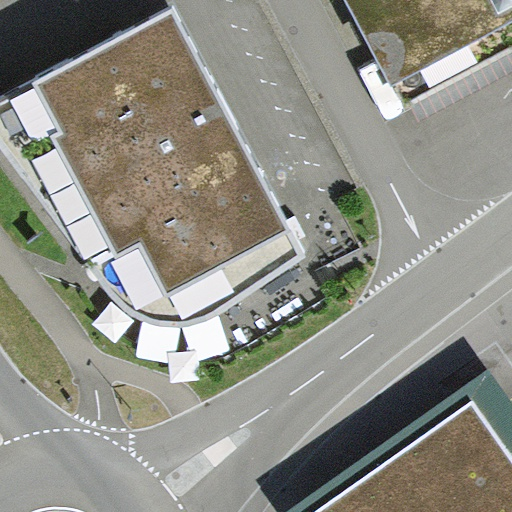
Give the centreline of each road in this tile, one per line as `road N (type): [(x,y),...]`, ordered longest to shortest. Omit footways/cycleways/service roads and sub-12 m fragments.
road 1 (residential): [(139,511),(511,230)]
road 2 (tertiary): [(139,511),(111,487),(73,473),(10,483)]
